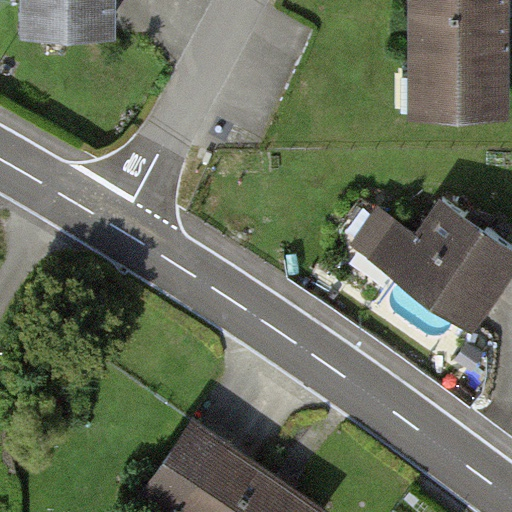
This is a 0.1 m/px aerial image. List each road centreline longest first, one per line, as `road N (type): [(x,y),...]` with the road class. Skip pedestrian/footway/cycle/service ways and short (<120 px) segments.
road 1 (tertiary): [(121,227),(511,497)]
road 2 (residential): [(121,227),(247,0)]
road 3 (tertiary): [(0,159),(121,227)]
